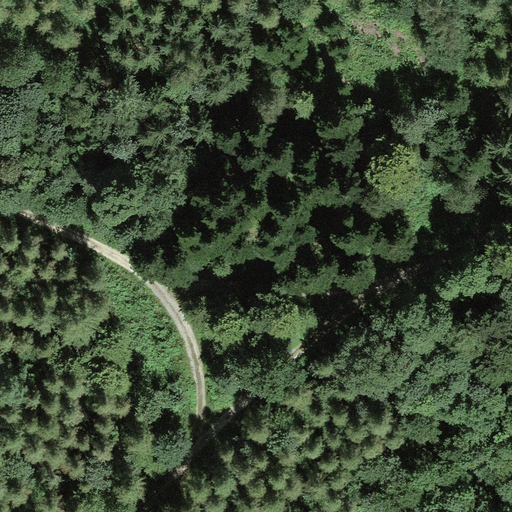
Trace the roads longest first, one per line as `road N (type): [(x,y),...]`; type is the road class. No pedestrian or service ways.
road 1 (track): [(0,206),(154,280),(179,313),(196,359),(200,415),(181,456),(137,511)]
road 2 (track): [(511,201),(304,346),(181,456)]
road 3 (track): [(381,289),(260,291),(154,280)]
